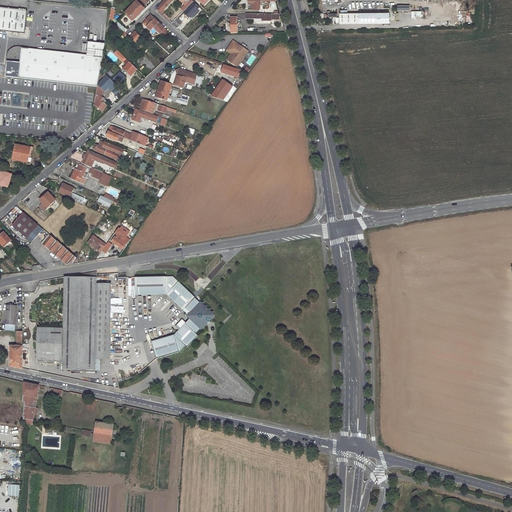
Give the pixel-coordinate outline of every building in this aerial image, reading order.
[(165,0),(157,9),(160,13),(172,0),(179,0),(185,5),(189,0),(165,0)] [(189,0),(185,5),(180,9),(183,12),(193,1),(191,0),(189,0)] [(254,3),(254,9),(259,9),(259,0),(247,0),(248,3),(254,3)] [(193,1),(183,12),(189,17),(192,14),(194,16),(196,14),(197,13),(195,11),(199,7),(193,1)] [(136,2),(116,24),(123,31),(135,18),(144,9),(136,2)] [(26,10),(6,8),(3,30),(24,33),(26,10)] [(389,13),(340,14),(340,24),(389,24),(389,13)] [(166,30),(150,16),(146,20),(143,23),(151,31),(153,28),(156,26),(163,34),(166,30)] [(177,18),(172,23),(177,28),(182,23),(177,18)] [(156,26),(153,28),(162,37),(168,32),(166,30),(163,34),(156,26)] [(135,31),(129,37),(136,43),(140,40),(141,38),(135,31)] [(140,40),(136,43),(144,51),(147,47),(140,40)] [(100,69),(105,44),(88,41),(87,54),(21,48),(20,62),(7,61),(6,65),(5,74),(5,76),(77,84),(97,86),(97,84),(100,69)] [(239,47),(232,42),(229,46),(227,50),(232,53),(234,55),(239,47)] [(248,51),(240,46),(239,47),(234,55),(232,53),(228,60),(237,66),(248,51)] [(116,51),(114,54),(121,61),(123,61),(126,59),(117,50),(116,51)] [(127,65),(123,68),(131,76),(133,73),(137,70),(129,62),(127,65)] [(100,69),(97,84),(104,91),(105,92),(108,88),(115,95),(121,90),(100,69)] [(171,77),(170,83),(171,84),(182,87),(184,80),(193,83),(196,77),(188,74),(189,72),(179,69),(175,70),(172,74),(171,77)] [(118,85),(125,77),(119,71),(112,79),(118,85)] [(221,103),(232,87),(221,79),(210,95),(221,103)] [(159,92),(158,97),(166,100),(171,84),(170,83),(161,81),(159,87),(158,91),(159,92)] [(105,100),(100,96),(104,91),(97,84),(97,86),(93,105),(103,111),(105,108),(107,106),(103,103),(105,100)] [(169,95),(168,99),(184,104),(185,102),(187,102),(188,101),(182,99),(176,97),(171,96),(169,95)] [(144,99),(141,107),(140,109),(151,112),(152,108),(154,109),(156,103),(144,99)] [(167,107),(165,112),(174,115),(176,110),(167,107)] [(134,112),(133,115),(150,120),(152,114),(140,110),(136,108),(134,112)] [(155,111),(154,115),(162,118),(167,120),(168,116),(155,111)] [(107,133),(106,136),(117,141),(118,140),(122,141),(124,137),(144,145),(148,137),(132,131),(130,136),(129,135),(129,133),(110,126),(110,128),(108,131),(107,133)] [(95,147),(94,149),(119,160),(124,150),(104,141),(103,142),(102,146),(98,145),(96,144),(95,147)] [(129,143),(127,148),(139,152),(141,148),(129,143)] [(16,145),(13,160),(27,162),(29,154),(30,148),(16,145)] [(103,162),(115,167),(117,162),(89,149),(86,154),(84,153),(83,155),(82,158),(85,159),(83,162),(89,165),(90,162),(92,164),(94,159),(103,163),(103,162)] [(85,177),(83,177),(85,172),(86,173),(87,172),(85,171),(87,167),(79,164),(76,170),(75,169),(73,173),(71,178),(82,183),(85,177)] [(111,176),(103,173),(104,173),(91,167),(89,172),(92,173),(91,176),(100,180),(99,182),(107,185),(111,176)] [(1,171),(0,175),(0,184),(8,187),(10,181),(12,174),(1,171)] [(61,187),(59,192),(82,203),(84,198),(73,193),(71,196),(70,195),(72,190),(75,192),(76,189),(63,183),(61,187)] [(44,195),(40,200),(42,202),(40,205),(45,210),(56,200),(48,192),(44,195)] [(100,195),(98,201),(109,206),(112,200),(100,195)] [(19,218),(12,226),(19,232),(25,237),(27,238),(38,224),(24,212),(19,218)] [(115,233),(118,228),(116,227),(113,230),(112,230),(104,241),(103,240),(104,238),(102,237),(100,239),(99,238),(98,239),(93,236),(88,242),(102,252),(115,233)] [(124,250),(130,240),(126,237),(128,234),(118,228),(115,233),(119,235),(117,238),(115,237),(112,241),(115,243),(114,245),(118,248),(119,246),(124,250)] [(1,235),(0,234),(0,242),(4,247),(11,240),(4,232),(1,235)] [(76,257),(51,235),(43,245),(62,261),(67,265),(73,264),(77,258),(76,257)] [(166,294),(184,310),(186,308),(190,312),(187,316),(190,319),(174,335),(152,341),(157,358),(179,352),(185,345),(187,347),(198,336),(196,334),(201,329),(214,315),(200,302),(195,298),(195,297),(173,276),(135,277),(136,295),(166,294)] [(97,283),(97,277),(86,277),(64,277),(63,328),(38,328),(37,360),(62,361),(62,369),(81,370),(81,373),(87,373),(95,373),(96,359),(97,283)] [(111,284),(97,283),(96,359),(110,359),(111,284)] [(16,306),(7,305),(6,324),(15,324),(16,306)] [(23,331),(17,331),(17,344),(20,344),(20,346),(11,346),(11,366),(23,369),(23,331)] [(36,408),(40,385),(25,382),(23,401),(25,402),(24,419),(25,419),(33,419),(34,419),(35,414),(36,408)] [(62,390),(55,389),(53,399),(60,400),(62,390)] [(103,400),(91,398),(88,414),(100,416),(103,400)] [(113,429),(113,425),(98,423),(95,441),(111,444),(112,438),(113,429)] [(7,496),(19,496),(19,485),(7,485),(7,496)]
